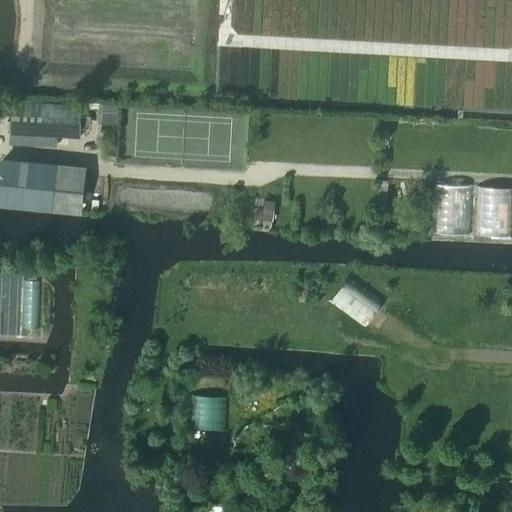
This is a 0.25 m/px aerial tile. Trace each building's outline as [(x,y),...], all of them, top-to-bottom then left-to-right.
[(12,101),(10,134),(81,137),(83,105),(12,101)] [(0,174),(0,202),(25,204),(78,209),(81,169),(1,161),(0,174)] [(432,184),(430,232),(470,234),(472,186),(432,184)] [(511,187),(476,186),(474,234),(511,235),(511,187)] [(263,200),(261,217),(272,219),(274,201),(263,200)] [(347,276),(329,301),(365,326),(382,301),(347,276)] [(300,452),(286,452),(286,462),(286,465),(286,466),(300,466),(300,452)] [(262,466),(258,468),(260,474),(264,472),(266,477),(279,471),(278,467),(286,465),(286,462),(284,455),(274,458),(261,463),(262,466)]
